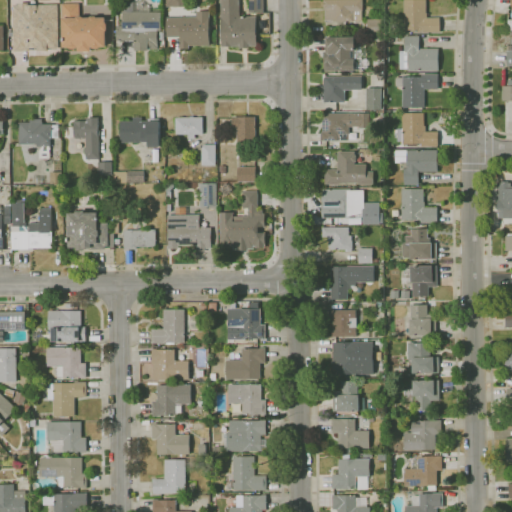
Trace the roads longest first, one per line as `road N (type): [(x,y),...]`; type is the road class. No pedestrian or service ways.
road 1 (residential): [(288,0),(302,511)]
road 2 (residential): [(477,0),(476,511)]
road 3 (residential): [(292,282),(0,283)]
road 4 (residential): [(289,81),(0,83)]
road 5 (residential): [(119,282),(122,511)]
